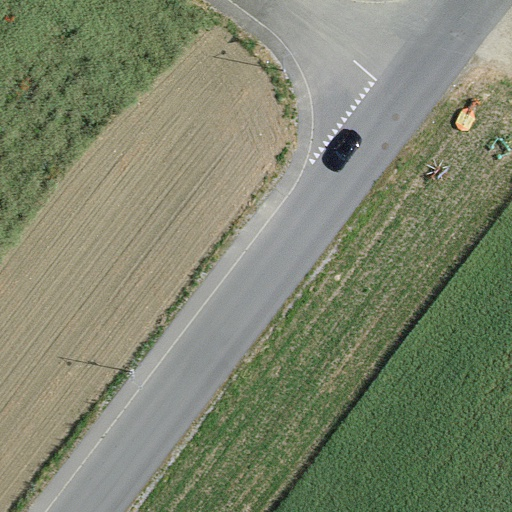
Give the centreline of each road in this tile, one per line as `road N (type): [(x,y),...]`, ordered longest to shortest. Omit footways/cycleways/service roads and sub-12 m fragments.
road 1 (residential): [(460,0),(74,511)]
road 2 (track): [(398,80),(273,0)]
